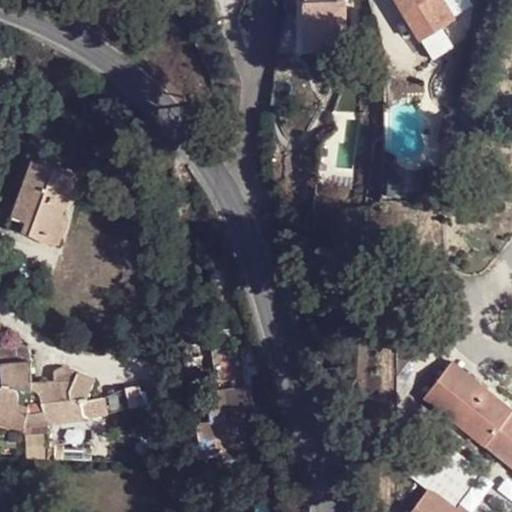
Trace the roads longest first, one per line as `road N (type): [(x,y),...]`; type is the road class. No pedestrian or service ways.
road 1 (tertiary): [(229,201),(260,279),(326,511)]
road 2 (tertiary): [(4,0),(66,25),(117,59),(195,142),(229,201)]
road 3 (residential): [(229,201),(250,172),(262,0)]
